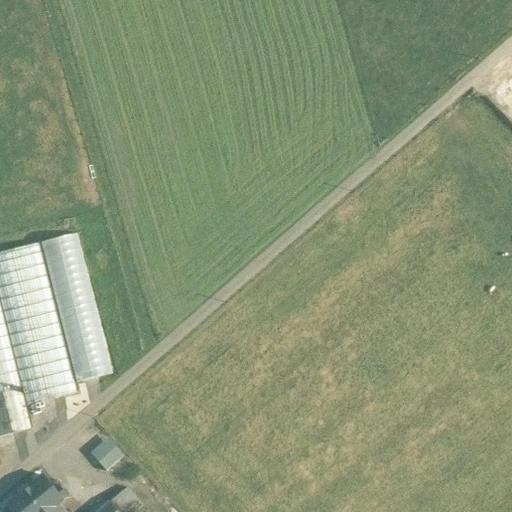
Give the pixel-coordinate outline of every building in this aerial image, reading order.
[(511,60),(476,91),(511,130),(511,60)] [(0,252),(0,435),(32,427),(27,407),(77,393),(73,382),(114,370),(76,233),(0,252)] [(116,447),(98,463),(106,472),(123,456),(116,447)] [(43,476),(6,506),(10,511),(49,511),(59,504),(63,501),(43,476)] [(127,488),(109,502),(116,511),(135,511),(142,506),(127,488)] [(65,511),(59,504),(49,511),(116,511),(109,502),(97,511),(65,511)]
